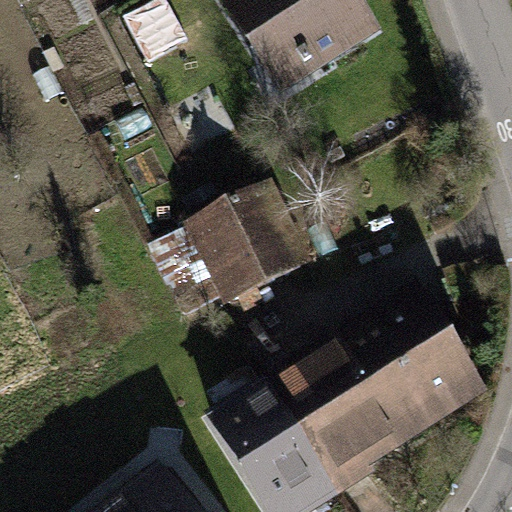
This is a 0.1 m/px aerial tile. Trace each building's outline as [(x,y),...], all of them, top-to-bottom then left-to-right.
[(352,0),(232,0),(228,2),(269,66),(292,51),(305,71),(371,29),(352,0)] [(230,302),(301,267),(263,191),(192,225),(230,302)] [(427,324),(411,298),(268,388),(329,484),(472,394),(445,351),(411,372),(393,345),(427,324)] [(284,511),(329,484),(268,388),(212,422),(271,511),(284,511)] [(109,511),(195,511),(164,471),(109,511)]
